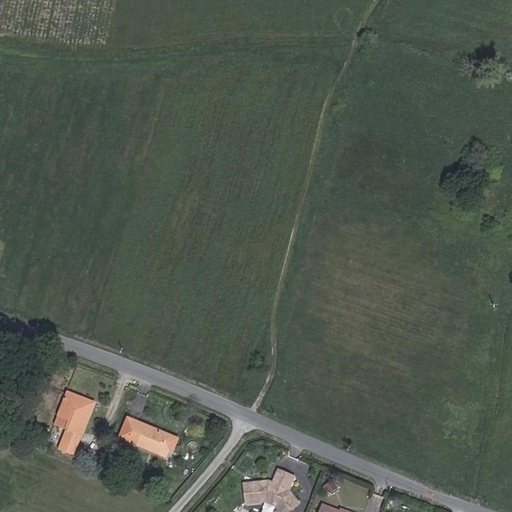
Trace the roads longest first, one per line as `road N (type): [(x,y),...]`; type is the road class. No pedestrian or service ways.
road 1 (track): [(386,0),(354,54),(248,417)]
road 2 (tertiary): [(0,321),(248,417)]
road 3 (tertiary): [(248,417),(479,511)]
road 4 (residential): [(174,511),(248,417)]
